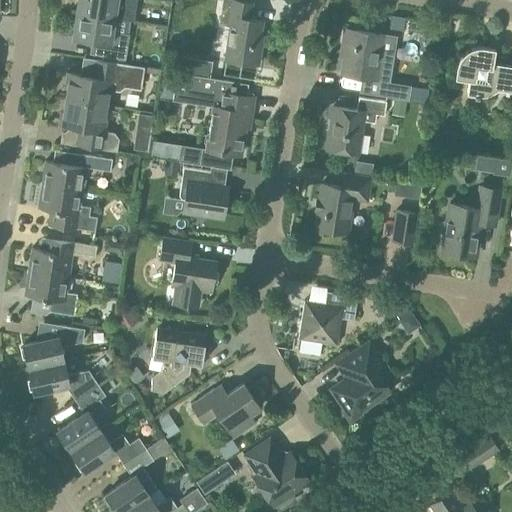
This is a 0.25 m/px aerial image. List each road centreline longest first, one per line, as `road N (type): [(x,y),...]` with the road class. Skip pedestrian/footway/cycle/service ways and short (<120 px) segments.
road 1 (residential): [(269,259),(260,307),(267,354),(361,499)]
road 2 (residential): [(308,0),(269,259)]
road 3 (residential): [(0,235),(30,0)]
road 4 (residential): [(476,296),(269,259)]
road 5 (residential): [(65,511),(0,398)]
